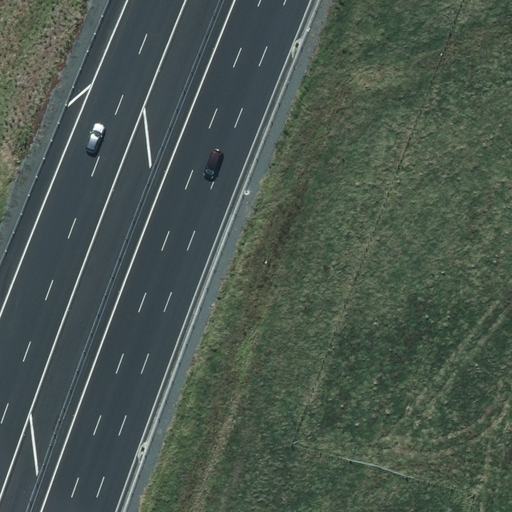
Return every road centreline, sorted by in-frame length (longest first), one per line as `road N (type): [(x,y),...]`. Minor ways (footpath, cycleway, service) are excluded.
road 1 (motorway): [(254,0),(54,511)]
road 2 (motorway): [(0,368),(146,0)]
